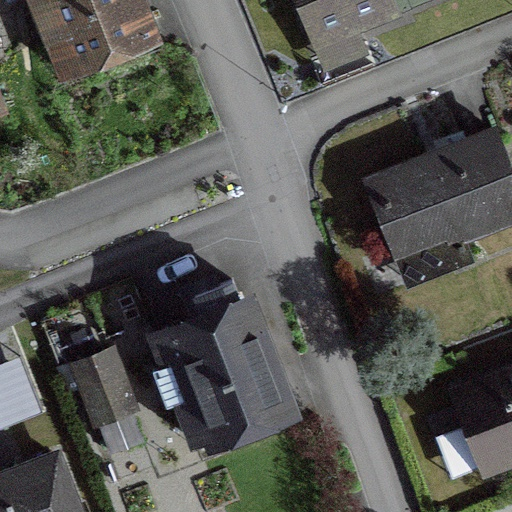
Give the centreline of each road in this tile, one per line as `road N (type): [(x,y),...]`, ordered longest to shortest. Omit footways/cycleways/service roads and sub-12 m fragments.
road 1 (residential): [(249,151),(381,511)]
road 2 (unclassified): [(249,151),(511,46)]
road 3 (residential): [(192,0),(249,151)]
